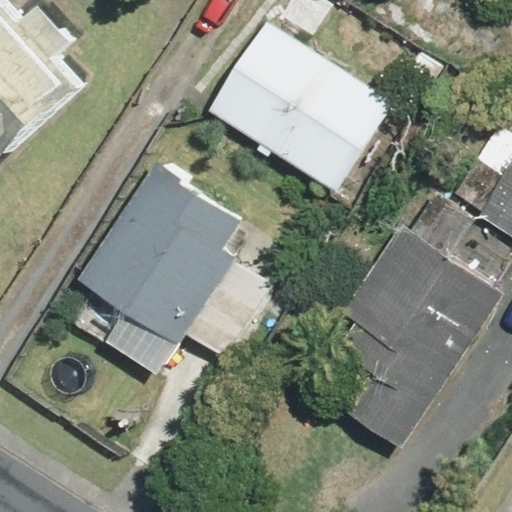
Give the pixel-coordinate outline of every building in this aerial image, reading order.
[(0,0),(0,161),(88,83),(13,0),(0,0)] [(275,17),(217,110),(346,191),(405,99),(275,17)] [(511,123),(504,118),(454,192),(511,231),(511,123)] [(79,322),(163,373),(187,334),(241,367),(312,250),(162,159),(88,280),(100,287),(79,322)] [(456,253),(481,216),(446,192),(421,229),(408,221),(347,313),(361,322),(342,351),(377,374),(352,411),(407,447),(511,291),(456,253)]
